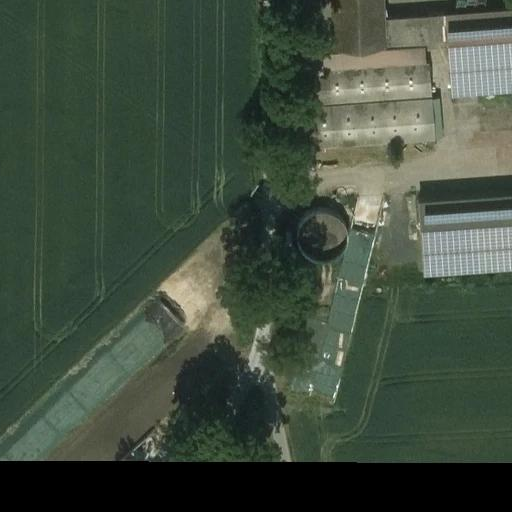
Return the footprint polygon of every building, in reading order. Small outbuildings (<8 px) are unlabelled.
[(381,0),(332,0),(335,45),(383,43),(381,0)] [(511,5),(445,11),(447,40),(452,92),(511,86),(511,5)] [(445,11),(387,16),(388,43),(447,40),(445,11)] [(293,26),(299,103),(431,93),(428,63),(421,63),(420,48),(321,55),(318,24),(293,26)] [(439,97),(299,108),(302,147),(442,137),(439,97)] [(511,191),(419,199),(424,271),(511,264),(511,191)]
